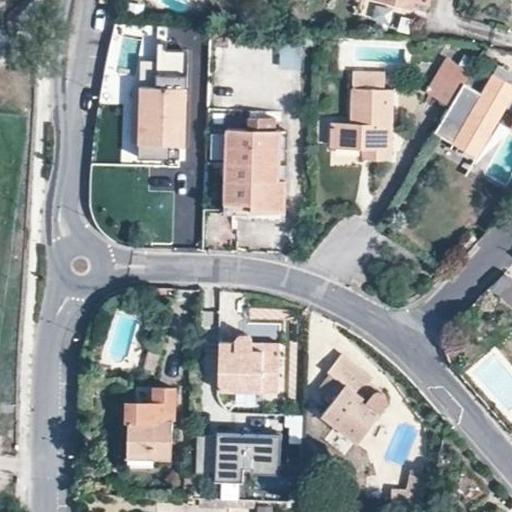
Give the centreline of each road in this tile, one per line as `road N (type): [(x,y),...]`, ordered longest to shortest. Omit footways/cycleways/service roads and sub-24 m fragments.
road 1 (residential): [(405,341),(356,310),(260,274),(79,266)]
road 2 (residential): [(79,266),(67,217),(67,69),(80,0)]
road 3 (residential): [(43,511),(48,343),(79,266)]
road 4 (residential): [(511,463),(405,341)]
road 5 (residential): [(405,341),(511,234)]
